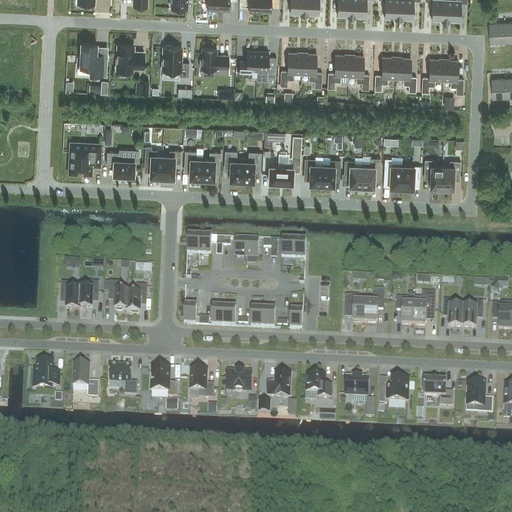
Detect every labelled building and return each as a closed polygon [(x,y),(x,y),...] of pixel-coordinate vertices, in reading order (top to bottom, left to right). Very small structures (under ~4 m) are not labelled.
[(171,0),(171,8),(187,8),(187,0),(171,0)] [(218,10),(218,0),(207,0),(207,9),(218,10)] [(218,0),(218,10),(229,10),(229,0),(237,1),(236,0),(218,0)] [(260,0),(249,0),(249,11),(260,12),(260,0)] [(270,12),(271,0),(260,0),(260,12),(270,12)] [(290,0),(290,14),(304,15),(304,0),(290,0)] [(304,0),(304,15),(318,15),(319,0),(304,0)] [(338,0),(337,16),(351,17),(352,0),(338,0)] [(352,0),(351,17),(366,18),(366,0),(352,0)] [(383,0),(385,0),(385,18),(398,19),(399,0),(383,0)] [(399,0),(398,19),(413,20),(414,1),(420,2),(420,0),(399,0)] [(432,21),(446,21),(447,0),(443,0),(425,0),(426,2),(432,2),(432,21)] [(447,0),(446,21),(460,22),(461,3),(467,4),(467,0),(455,0),(455,1),(447,0)] [(504,24),(489,24),(490,43),(504,42),(504,24)] [(0,49),(0,69),(11,70),(11,60),(27,60),(27,54),(30,54),(30,47),(27,47),(28,40),(6,39),(5,49),(0,49)] [(97,43),(81,43),(80,58),(78,58),(77,66),(90,67),(90,75),(103,76),(104,55),(96,55),(97,43)] [(133,45),(118,45),(117,70),(132,71),(132,68),(144,68),(144,52),(133,52),(133,45)] [(174,47),(172,46),(167,45),(165,47),(164,47),(163,71),(180,72),(180,76),(188,77),(189,63),(181,62),(182,48),(174,47)] [(200,59),(199,67),(201,67),(201,69),(216,69),(216,75),(228,75),(228,69),(228,56),(220,55),(220,56),(217,56),(217,49),(202,49),(202,59),(200,59)] [(239,74),(239,76),(251,76),(257,76),(257,70),(258,51),(247,50),(246,62),(240,62),(239,74)] [(257,76),(257,80),(267,81),(268,68),(276,68),(277,58),(269,57),(269,52),(258,51),(257,70),(257,76)] [(301,75),(302,54),(288,53),(287,72),(281,72),(280,87),(287,87),(288,81),(293,81),(294,75),(301,75)] [(302,54),(301,75),(309,76),(309,82),(315,82),(314,88),(321,89),(322,73),(316,73),(317,55),(302,54)] [(349,77),(350,56),(335,55),(335,74),(328,74),(328,89),(335,89),(335,83),(341,83),(341,77),(349,77)] [(350,56),(349,77),(356,78),(356,84),(362,84),(362,91),(369,91),(369,76),(363,75),(364,57),(350,56)] [(396,79),(397,58),(383,57),(382,76),(375,76),(375,91),(382,91),(382,85),(388,85),(388,79),(396,79)] [(397,58),(396,79),(404,80),(403,86),(409,86),(409,93),(416,93),(417,78),(410,78),(411,59),(397,58)] [(443,82),(444,60),(430,60),(429,78),(422,78),(422,93),(429,94),(429,87),(435,87),(435,81),(443,82)] [(444,60),(443,82),(451,82),(450,88),(456,88),(456,95),(463,95),(464,80),(457,80),(458,61),(444,60)] [(506,79),(492,80),(493,99),(507,98),(506,79)] [(149,94),(149,81),(142,81),(141,83),(136,83),(136,93),(141,93),(141,94),(149,94)] [(90,85),(89,93),(101,94),(101,85),(90,85)] [(184,89),(184,97),(192,97),(192,89),(184,89)] [(266,92),(265,102),(274,102),(274,93),(266,92)] [(292,103),(293,94),(285,93),(284,102),(292,103)] [(454,108),(454,97),(445,96),(444,107),(454,108)] [(265,131),(264,146),(272,147),(272,132),(265,131)] [(293,135),(292,158),(300,158),(301,135),(293,135)] [(355,137),(354,147),(362,148),(363,138),(355,137)] [(100,144),(71,143),(70,160),(69,160),(69,166),(70,166),(70,173),(90,174),(91,165),(99,165),(100,144)] [(145,146),(144,162),(150,162),(150,177),(162,177),(163,156),(157,156),(157,150),(151,150),(151,146),(145,146)] [(107,152),(106,165),(114,165),(113,175),(134,176),(134,161),(138,162),(139,151),(123,150),(123,153),(120,153),(107,152)] [(163,156),(162,177),(173,178),(174,163),(180,164),(181,151),(169,150),(169,156),(163,156)] [(203,162),(203,159),(203,156),(196,156),(196,151),(185,151),(184,163),(190,163),(190,179),(192,179),(193,181),(197,181),(199,179),(202,179),(203,162)] [(230,181),(242,181),(243,157),(237,157),(237,151),(225,151),(224,165),(230,165),(230,181)] [(220,165),(221,153),(209,152),(209,159),(203,159),(203,162),(202,179),(204,179),(206,181),(210,181),(212,180),(214,180),(214,164),(220,165)] [(260,166),(261,152),(249,152),(248,157),(243,157),(242,181),(254,182),(254,166),(260,166)] [(321,185),(322,165),(315,165),(315,159),(305,159),(304,171),(310,171),(309,185),(321,185)] [(370,164),(362,164),(362,167),(361,188),(374,188),(375,173),(380,173),(381,159),(370,159),(370,164)] [(401,189),(402,165),(391,165),(391,159),(385,159),(384,178),(390,178),(389,188),(401,189)] [(322,165),(321,185),(334,186),(334,172),(340,173),(341,160),(330,160),(330,165),(322,165)] [(425,160),(424,174),(430,174),(429,188),(430,188),(430,190),(441,191),(442,166),(435,166),(436,160),(425,160)] [(355,166),(355,161),(345,161),(344,175),(349,175),(349,187),(361,188),(362,167),(355,166)] [(442,166),(441,191),(452,191),(453,189),(454,175),(460,175),(461,161),(450,161),(449,166),(443,166),(442,166)] [(278,162),(278,167),(269,167),(269,183),(292,184),(293,163),(278,162)] [(420,180),(420,167),(420,166),(402,165),(401,189),(413,189),(414,179),(420,180)] [(188,255),(200,255),(201,236),(189,236),(188,255)] [(212,237),(201,236),(200,255),(211,256),(212,237)] [(235,257),(247,258),(248,238),(236,238),(235,257)] [(260,239),(248,238),(247,258),(259,258),(260,239)] [(295,241),(283,240),(282,259),(294,260),(295,241)] [(295,241),(294,260),(306,260),(307,241),(295,241)] [(73,259),(72,268),(80,269),(81,259),(73,259)] [(144,264),(144,272),(152,273),(152,265),(144,264)] [(495,280),(491,287),(497,291),(502,284),(502,280),(495,280)] [(81,290),(80,308),(92,308),(93,294),(99,294),(100,282),(88,282),(88,288),(81,288),(81,290)] [(129,290),(129,288),(120,288),(121,283),(110,282),(110,283),(109,292),(116,293),(115,309),(116,310),(117,311),(122,311),(124,310),(127,310),(129,290)] [(62,283),(61,295),(68,295),(67,309),(80,310),(80,308),(81,290),(81,288),(81,283),(62,283)] [(137,290),(129,290),(127,310),(127,312),(132,312),(133,314),(138,314),(139,313),(140,313),(141,297),(147,298),(148,286),(137,285),(137,290)] [(415,304),(414,325),(426,326),(427,312),(435,312),(436,293),(423,292),(422,304),(415,304)] [(366,302),(365,323),(377,324),(378,310),(384,310),(385,295),(374,294),(373,302),(366,302)] [(359,296),(346,295),(346,308),(354,308),(353,322),(365,323),(366,302),(359,301),(359,296)] [(402,325),(414,325),(415,304),(408,304),(408,298),(397,297),(396,310),(403,311),(402,325)] [(463,328),(464,307),(455,306),(456,300),(445,300),(444,315),(450,315),(449,327),(463,328)] [(464,307),(463,328),(476,328),(477,316),(483,317),(484,302),(473,301),(472,307),(464,307)] [(499,329),(511,330),(511,321),(511,303),(494,302),(493,317),(500,318),(499,329)] [(184,325),(197,325),(198,306),(185,305),(184,325)] [(212,326),(224,326),(224,307),(213,307),(212,326)] [(237,308),(224,307),(224,326),(236,327),(237,308)] [(263,328),(264,309),(252,309),(251,328),(263,328)] [(276,310),(264,309),(263,328),(275,329),(276,310)] [(303,330),(304,311),(291,311),(290,330),(303,330)] [(53,363),(38,362),(38,369),(35,369),(34,388),(45,388),(45,386),(60,386),(60,373),(54,373),(54,372),(53,370),(53,363)] [(89,386),(89,385),(89,381),(90,364),(75,364),(74,385),(89,386)] [(138,383),(132,383),(133,366),(111,365),(110,382),(126,383),(125,395),(137,395),(138,383)] [(154,367),(153,367),(151,391),(169,392),(169,397),(177,397),(178,383),(170,383),(170,368),(162,368),(160,366),(155,366),(154,367)] [(190,390),(190,397),(200,398),(214,398),(215,384),(207,384),(207,370),(192,369),(190,390)] [(236,373),(228,373),(228,390),(235,390),(236,391),(237,391),(238,392),(240,392),(241,392),(242,392),(243,391),(244,391),(244,390),(251,391),(252,374),(244,373),(244,372),(237,371),(236,373)] [(290,398),(291,374),(276,373),(275,383),(269,383),(268,395),(275,396),(275,397),(290,398)] [(311,375),(309,375),(309,382),(307,382),(306,392),(320,393),(320,397),(331,398),(332,385),(325,385),(326,376),(317,375),(315,374),(313,374),(311,375)] [(362,379),(362,377),(354,377),(353,378),(347,378),(346,395),(368,396),(369,379),(362,379)] [(407,379),(407,378),(394,377),(394,379),(392,379),(392,385),(388,385),(388,388),(380,388),(380,403),(388,404),(388,401),(408,402),(409,379),(407,379)] [(446,392),(446,381),(439,381),(439,380),(425,380),(425,382),(423,382),(423,389),(425,389),(424,396),(440,397),(440,406),(453,407),(453,392),(446,392)] [(89,386),(88,397),(98,397),(98,381),(93,381),(89,381),(89,385),(89,386)] [(478,407),(478,413),(492,414),(493,399),(485,398),(486,383),(468,382),(467,406),(478,407)] [(249,396),(248,409),(256,409),(257,397),(249,396)] [(374,417),(374,415),(375,399),(367,399),(366,416),(374,417)] [(271,414),(272,401),(259,401),(259,413),(271,414)] [(210,403),(210,413),(218,413),(218,403),(210,403)] [(321,410),(321,418),(336,419),(337,411),(321,410)]
